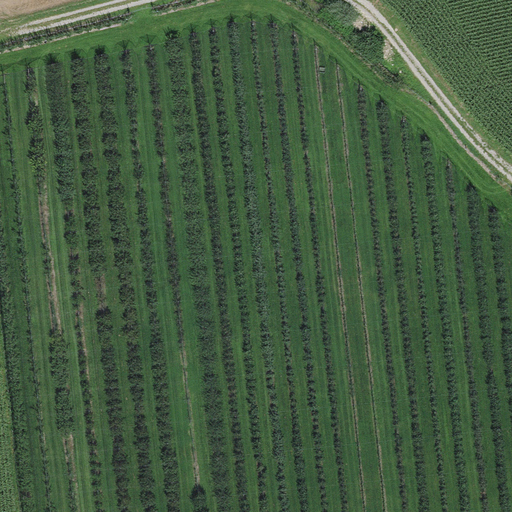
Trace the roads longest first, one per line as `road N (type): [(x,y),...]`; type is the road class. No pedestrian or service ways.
road 1 (track): [(336,0),(511,168)]
road 2 (track): [(8,32),(127,0)]
